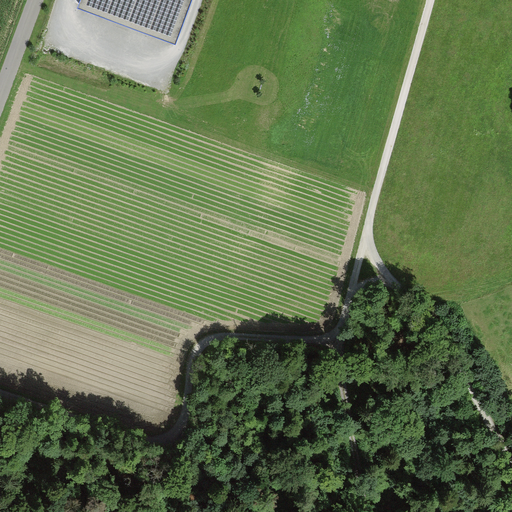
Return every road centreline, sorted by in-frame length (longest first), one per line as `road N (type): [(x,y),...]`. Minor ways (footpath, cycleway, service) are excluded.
road 1 (track): [(0,391),(172,450),(195,343),(340,337)]
road 2 (track): [(364,241),(432,328),(511,463)]
road 3 (track): [(429,0),(364,241)]
road 4 (track): [(340,337),(361,511)]
